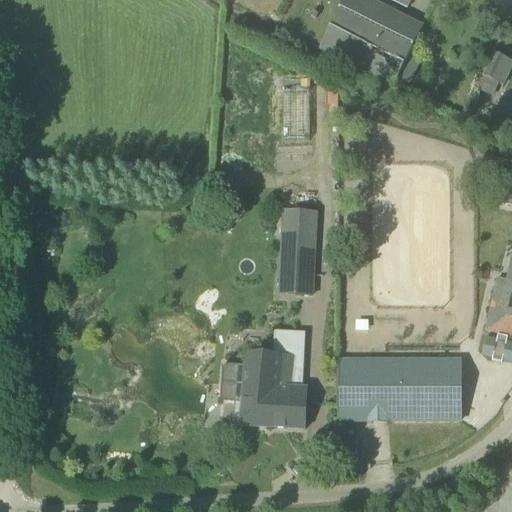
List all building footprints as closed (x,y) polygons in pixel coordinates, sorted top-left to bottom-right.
[(344,0),(320,49),(321,50),(338,58),(339,57),(376,76),(376,77),(394,87),(424,29),(366,0),(344,0)] [(387,0),(405,9),(410,0),(387,0)] [(436,0),(435,3),(448,9),(452,0),(436,0)] [(511,62),(491,53),(472,92),(494,103),(511,63),(511,62)] [(510,207),(511,207),(511,166),(511,167),(502,205),(500,205),(499,213),(508,215),(510,207)] [(269,302),(302,306),(309,222),(277,220),(269,302)] [(511,338),(511,257),(507,282),(496,280),(484,332),(511,338)] [(487,338),(482,358),(492,360),(491,363),(501,365),(501,362),(511,365),(511,362),(511,344),(506,343),(507,340),(497,338),(497,341),(487,338)] [(246,355),(239,427),(303,431),(303,432),(305,432),(307,391),(294,390),(297,360),(246,355)] [(386,425),(459,426),(459,406),(460,406),(460,385),(459,385),(459,365),(339,365),(339,425),(367,425),(367,427),(386,427),(386,425)]
